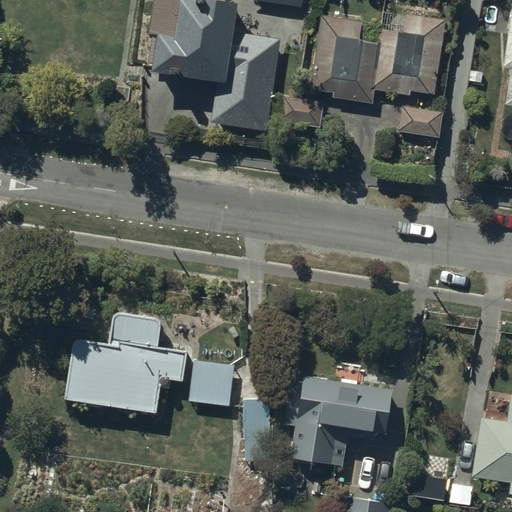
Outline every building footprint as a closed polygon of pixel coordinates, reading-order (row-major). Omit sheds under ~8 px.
[(226,32),(231,3),(212,0),(154,0),(149,29),(158,31),(152,64),(221,76),(214,115),(261,123),(275,40),(226,32)] [(384,16),(382,29),(373,92),(409,97),(410,90),(432,93),(442,24),(384,16)] [(373,92),(382,29),(325,22),(316,88),(337,91),(336,99),(371,104),(373,92)] [(323,106),(297,102),(284,100),(279,128),(319,134),(323,106)] [(440,116),(405,111),(401,133),(436,138),(440,116)] [(115,312),(114,315),(110,341),(79,337),(76,337),(74,338),(74,340),(65,395),(155,409),(161,375),(183,379),(186,351),(156,345),(160,322),(159,319),(158,317),(156,316),(120,310),(117,311),(115,312)] [(388,385),(291,368),(283,417),(297,419),(292,448),(340,456),(344,429),(371,433),(372,424),(382,425),(388,385)] [(511,394),(511,395),(507,419),(482,415),(473,472),(511,478),(511,482),(511,488),(511,487),(511,394)] [(443,478),(414,472),(411,489),(440,494),(443,478)] [(474,485),(452,481),(449,502),(471,506),(474,485)] [(389,511),(391,502),(348,495),(344,511),(389,511)]
